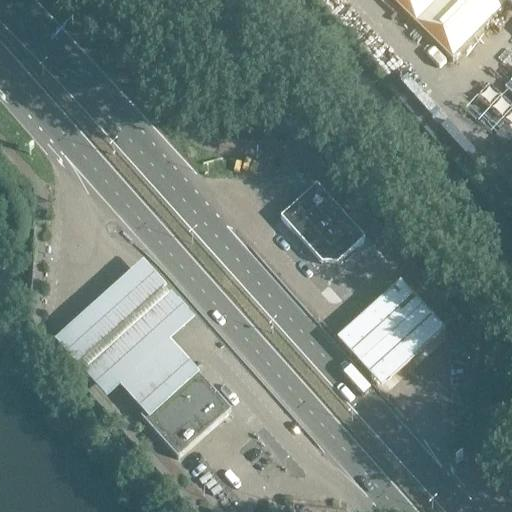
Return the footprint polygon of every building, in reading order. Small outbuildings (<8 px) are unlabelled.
[(511,0),(388,0),(452,63),(506,8),(511,13),(511,0)] [(365,242),(316,189),(313,192),(280,221),(283,224),(290,232),(321,266),(329,266),(337,267),(340,265),(363,244),(365,242)] [(79,367),(163,294),(166,292),(142,265),(52,343),(76,370),(79,367)] [(400,287),(338,343),(378,390),(443,336),(400,287)] [(84,373),(168,300),(163,294),(79,367),(84,373)] [(168,300),(84,373),(81,375),(105,403),(119,390),(147,422),(198,377),(171,345),(195,324),(171,297),(168,300)] [(226,418),(231,414),(231,413),(196,374),(194,372),(193,372),(192,373),(190,375),(191,375),(169,395),(147,414),(146,414),(142,418),(141,419),(140,420),(141,421),(176,460),(177,461),(178,461),(226,418)]
